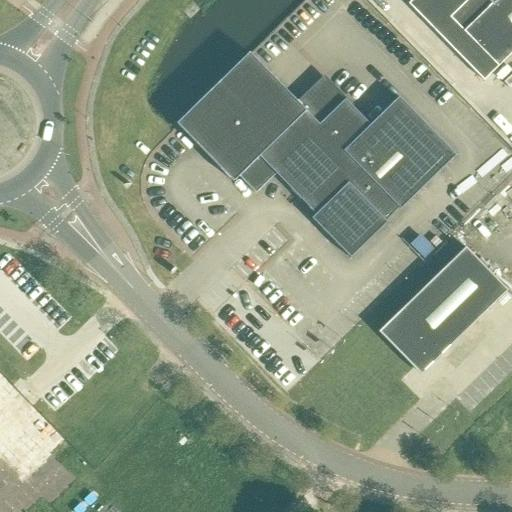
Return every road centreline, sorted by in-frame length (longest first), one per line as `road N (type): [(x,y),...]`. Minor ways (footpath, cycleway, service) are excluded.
road 1 (unclassified): [(511,495),(385,481),(285,436),(93,244)]
road 2 (unknown): [(158,317),(180,263),(210,231),(243,224),(290,238),(312,256),(364,259),(461,162)]
